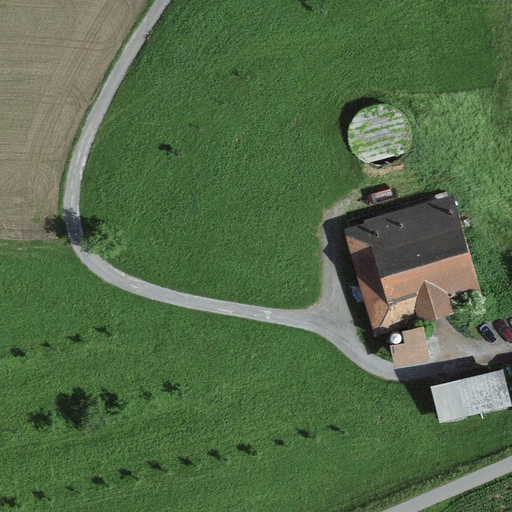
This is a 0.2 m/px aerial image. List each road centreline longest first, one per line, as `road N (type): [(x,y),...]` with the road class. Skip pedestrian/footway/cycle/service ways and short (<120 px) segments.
road 1 (track): [(163,0),(97,112),(74,179),(77,244),(166,296),(309,321),(374,366),(418,373),(511,357)]
road 2 (residential): [(398,511),(511,463)]
